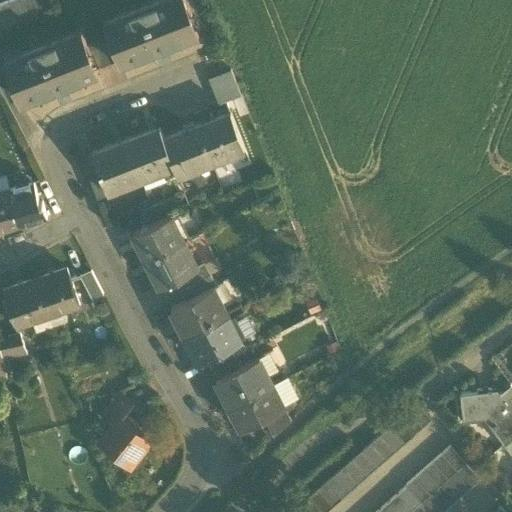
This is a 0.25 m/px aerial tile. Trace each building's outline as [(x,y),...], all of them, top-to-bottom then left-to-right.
[(16,22),(27,17),(20,0),(9,0),(8,1),(16,22)] [(20,0),(27,17),(38,13),(33,0),(20,0)] [(33,0),(38,13),(49,9),(46,0),(33,0)] [(118,59),(119,62),(198,32),(185,0),(157,0),(103,21),(109,36),(118,59)] [(0,13),(5,26),(16,22),(8,1),(0,3),(0,13)] [(3,61),(19,102),(97,71),(96,67),(87,45),(81,30),(3,61)] [(87,45),(96,67),(118,59),(109,36),(87,45)] [(208,78),(213,90),(236,81),(231,69),(208,78)] [(241,94),(236,81),(213,90),(218,103),(241,94)] [(231,111),(197,124),(210,158),(211,160),(230,152),(229,151),(244,145),(231,111)] [(196,164),(210,158),(197,124),(164,137),(174,164),(177,173),(197,165),(196,164)] [(140,177),(174,164),(164,137),(159,126),(126,139),(140,177)] [(107,190),(140,177),(126,139),(92,153),(97,165),(105,186),(107,190)] [(86,169),(94,190),(105,186),(97,165),(86,169)] [(0,177),(0,191),(10,189),(10,188),(6,176),(0,177)] [(34,181),(10,188),(10,189),(20,224),(47,216),(42,200),(39,201),(34,181)] [(0,230),(20,224),(10,189),(0,191),(0,230)] [(137,210),(145,225),(166,215),(173,211),(166,199),(151,204),(137,210)] [(132,232),(146,259),(180,242),(166,215),(145,225),(132,232)] [(184,239),(180,242),(146,259),(160,285),(172,279),(197,266),(184,239)] [(203,263),(208,274),(223,267),(217,256),(203,263)] [(172,279),(177,290),(208,274),(203,263),(197,266),(172,279)] [(67,267),(35,278),(48,315),(80,304),(67,267)] [(80,275),(93,300),(104,294),(91,269),(80,275)] [(214,285),(208,274),(177,290),(183,301),(214,285)] [(17,326),(35,320),(48,315),(35,278),(4,290),(17,326)] [(171,307),(185,333),(228,311),(214,285),(183,301),(171,307)] [(233,322),(228,311),(185,333),(198,360),(206,356),(234,342),(241,338),(233,322)] [(248,314),(233,322),(241,338),(257,330),(248,314)] [(51,324),(48,315),(35,320),(38,329),(51,324)] [(0,348),(1,355),(2,358),(27,352),(20,332),(0,337),(0,348)] [(206,356),(211,367),(239,353),(234,342),(206,356)] [(259,356),(269,374),(279,369),(270,351),(259,356)] [(245,363),(239,353),(211,367),(216,378),(245,363)] [(216,378),(230,405),(273,383),(269,374),(259,356),(245,363),(216,378)] [(288,375),(273,383),(230,405),(241,427),(263,416),(284,405),(284,404),(298,396),(288,375)] [(484,418),(504,444),(511,437),(511,384),(510,383),(500,391),(498,388),(459,393),(463,421),(484,418)] [(120,415),(121,416),(134,400),(123,392),(110,408),(120,415)] [(417,401),(408,409),(423,427),(432,419),(417,401)] [(284,405),(263,416),(273,435),(291,418),(284,405)] [(104,416),(113,423),(120,415),(110,408),(104,416)] [(408,409),(398,417),(414,435),(423,427),(408,409)] [(99,442),(130,467),(151,440),(121,416),(120,415),(113,423),(99,442)] [(398,417),(390,425),(405,442),(414,435),(398,417)] [(390,425),(381,433),(396,450),(405,442),(390,425)] [(381,433),(371,441),(387,458),(396,450),(381,433)] [(371,441),(362,449),(378,466),(387,458),(371,441)] [(451,444),(442,452),(457,470),(466,462),(451,444)] [(362,449),(353,457),(369,474),(378,466),(362,449)] [(442,452),(433,460),(448,478),(457,470),(442,452)] [(353,457),(344,465),(360,482),(369,474),(353,457)] [(433,460),(423,468),(439,485),(448,478),(433,460)] [(466,462),(457,470),(472,487),(481,479),(466,462)] [(344,465),(335,473),(351,490),(360,482),(344,465)] [(423,468),(414,476),(430,493),(439,485),(423,468)] [(463,495),(472,487),(457,470),(448,478),(463,495)] [(335,473),(326,480),(342,498),(351,490),(335,473)] [(405,484),(406,485),(421,501),(430,493),(414,476),(405,484)] [(454,503),(463,495),(448,478),(439,485),(454,503)] [(326,480),(317,488),(333,506),(342,498),(326,480)] [(412,509),(421,501),(406,485),(397,493),(412,509)] [(445,511),(454,503),(439,485),(430,493),(445,511)] [(317,488),(308,496),(322,511),(325,511),(333,506),(317,488)] [(397,493),(388,501),(398,511),(408,511),(412,509),(397,493)] [(430,511),(443,511),(445,511),(430,493),(421,501),(430,511)] [(322,511),(308,496),(299,504),(306,511),(322,511)] [(398,511),(388,501),(379,509),(382,511),(398,511)] [(414,511),(430,511),(421,501),(412,509),(414,511)]
